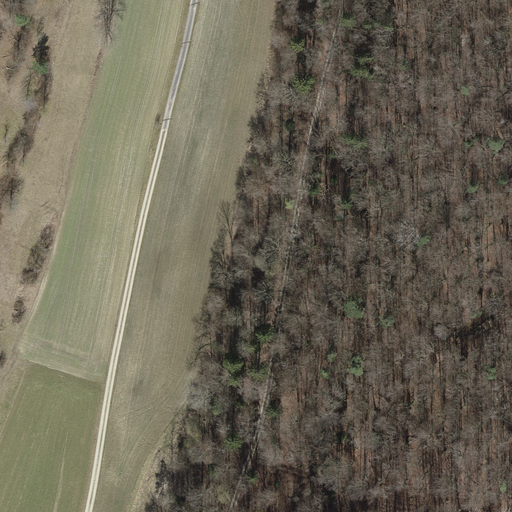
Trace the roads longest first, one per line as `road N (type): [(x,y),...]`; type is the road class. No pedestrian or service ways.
road 1 (track): [(342,0),(307,151),(274,372),(235,511)]
road 2 (track): [(195,0),(89,511)]
